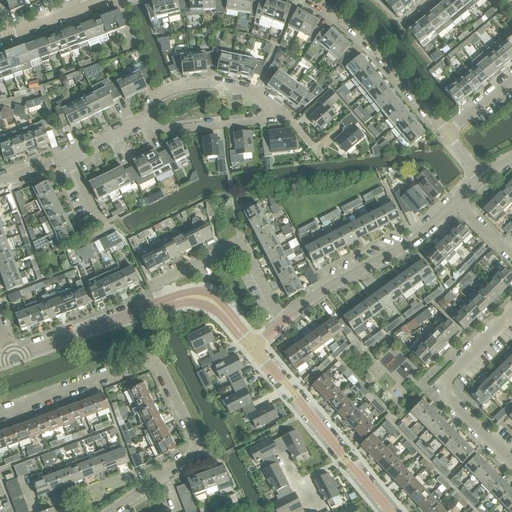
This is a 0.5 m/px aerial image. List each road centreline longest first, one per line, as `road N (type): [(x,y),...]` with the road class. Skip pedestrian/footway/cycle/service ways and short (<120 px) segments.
road 1 (residential): [(109,511),(195,451),(161,371),(142,364),(0,415)]
road 2 (tertiary): [(388,511),(251,348)]
road 3 (residential): [(284,323),(455,201)]
road 4 (residential): [(284,323),(240,244),(154,286),(160,302)]
road 5 (residential): [(511,462),(440,390),(511,322)]
road 6 (residential): [(447,134),(366,39),(312,0)]
road 7 (residential): [(150,117),(155,97),(198,84),(235,88),(275,108)]
road 8 (residential): [(275,108),(262,120),(173,131),(150,117)]
road 9 (tertiary): [(134,316),(13,359)]
road 10 (tertiary): [(251,348),(212,295),(192,291),(160,302)]
